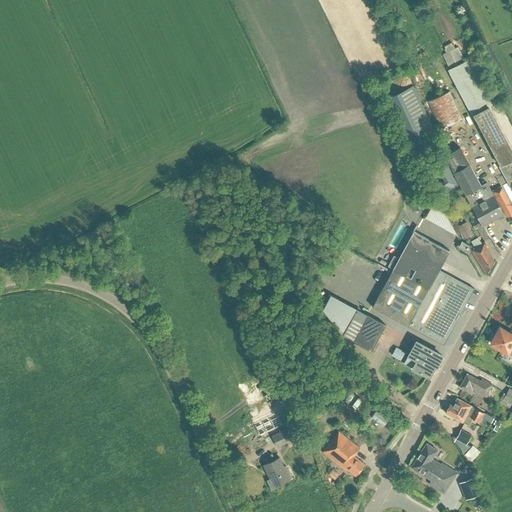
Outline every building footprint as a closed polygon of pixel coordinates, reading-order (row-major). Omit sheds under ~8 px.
[(511,152),(488,107),(495,103),(472,57),(461,63),(453,49),(442,54),(449,68),(447,69),(472,115),(473,115),(500,166),(499,166),(511,188),(511,187),(511,152)] [(454,85),(451,79),(433,89),(436,95),(454,85)] [(413,85),(385,98),(408,148),(436,135),(413,85)] [(461,118),(448,91),(426,102),(439,129),(461,118)] [(468,153),(476,150),(471,139),(464,143),(468,153)] [(480,185),(469,164),(460,148),(444,156),(481,225),(503,213),(486,182),(480,185)] [(506,216),(511,213),(511,207),(500,186),(492,190),(506,216)] [(472,234),(466,221),(457,225),(463,238),(472,234)] [(443,345),(474,288),(439,269),(449,251),(413,231),(372,306),(408,326),(408,325),(443,345)] [(475,248),(481,244),(477,237),(470,241),(475,248)] [(462,241),(459,246),(467,251),(470,246),(462,241)] [(485,273),(493,259),(483,243),(481,244),(475,248),(471,250),(485,273)] [(370,351),(385,324),(356,308),(341,336),(370,351)] [(511,334),(499,327),(490,343),(507,352),(511,355),(511,334)] [(415,341),(407,355),(408,355),(403,363),(412,368),(426,376),(427,375),(428,376),(434,365),(436,366),(442,355),(415,341)] [(467,373),(459,387),(469,392),(471,389),(485,396),(492,384),(481,378),(480,380),(467,373)] [(502,399),(511,405),(511,404),(511,389),(508,387),(502,399)] [(479,421),(484,412),(472,406),(470,410),(468,409),(470,405),(456,398),(452,406),(449,404),(445,412),(464,422),(467,415),(479,421)] [(271,435),(277,447),(295,438),(302,453),(309,449),(297,424),(290,428),(290,426),(271,435)] [(458,440),(461,446),(463,448),(471,435),(460,429),(455,438),(458,440)] [(345,467),(355,475),(364,464),(353,455),(359,448),(338,431),(322,451),(343,469),(345,467)] [(410,467),(431,480),(428,483),(443,493),(457,473),(442,463),(441,464),(431,458),(437,450),(426,443),(410,467)] [(279,486),(278,484),(289,478),(291,477),(285,465),(284,466),(279,457),(263,465),(267,473),(269,472),(271,477),(266,480),(270,490),(279,486)] [(338,473),(332,469),(328,474),(334,479),(338,473)] [(482,473),(473,475),(477,488),(485,486),(482,473)] [(462,481),(467,494),(477,491),(472,477),(462,481)]
